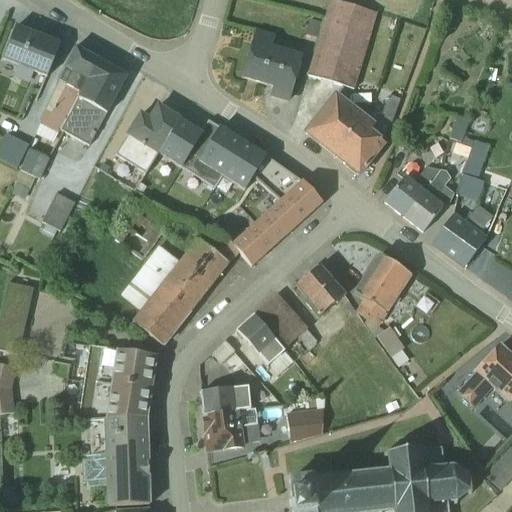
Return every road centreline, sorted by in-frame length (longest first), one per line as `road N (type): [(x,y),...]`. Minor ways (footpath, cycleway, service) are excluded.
road 1 (residential): [(355,204),(205,331),(184,359),(171,404),(180,511)]
road 2 (residential): [(355,204),(186,88)]
road 3 (residential): [(511,323),(355,204)]
road 4 (residential): [(186,88),(40,0)]
